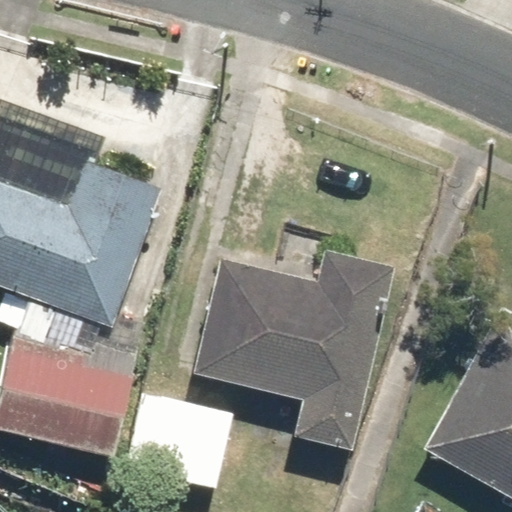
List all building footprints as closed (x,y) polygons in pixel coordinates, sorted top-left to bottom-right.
[(0,293),(106,332),(162,173),(0,114),(0,293)] [(346,454),(387,266),(327,253),(331,233),(272,220),(261,268),(209,257),(182,375),(292,400),(282,440),(346,454)] [(511,317),(496,308),(413,450),(511,507),(511,317)] [(8,332),(0,360),(0,428),(104,460),(131,370),(8,332)] [(135,388),(114,463),(209,489),(230,415),(135,388)]
